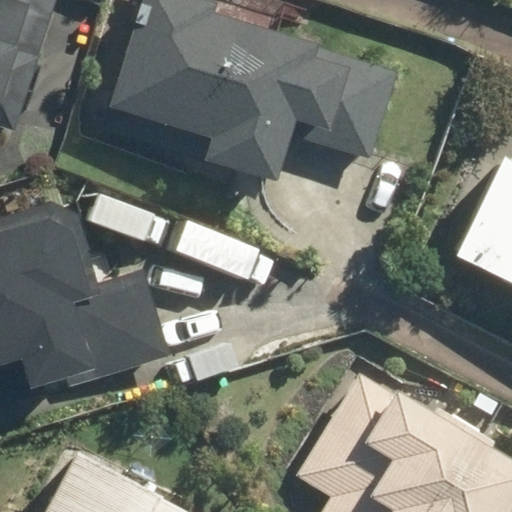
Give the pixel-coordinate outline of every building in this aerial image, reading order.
[(0,0),(0,131),(43,0),(0,0)] [(385,108),(400,66),(215,1),(215,0),(147,0),(104,125),(279,186),(301,121),(336,134),(349,96),(385,108)] [(511,152),(503,148),(452,248),(511,278),(511,152)] [(75,211),(0,231),(0,406),(173,360),(150,276),(97,290),(75,211)] [(511,511),(511,454),(363,366),(297,476),(334,497),(324,511),(511,511)] [(215,511),(81,445),(47,511),(215,511)]
